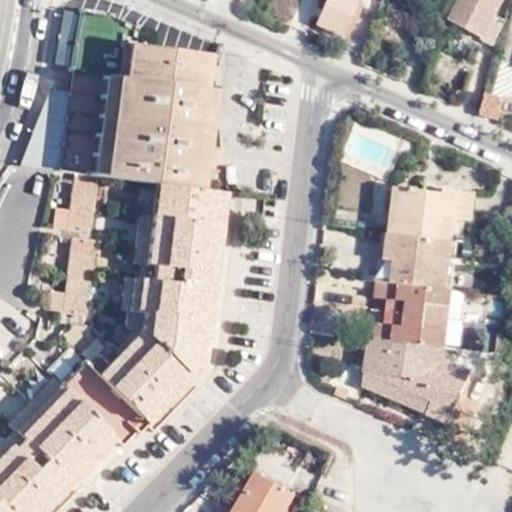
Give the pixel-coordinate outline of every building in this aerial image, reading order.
[(363,7),(366,0),(330,0),(321,23),(344,33),(356,4),(363,7)] [(453,18),(496,41),(504,19),(495,14),(501,0),(459,0),(458,3),(460,4),(453,18)] [(156,188),(150,220),(144,269),(142,284),(137,316),(134,335),(119,359),(109,349),(89,367),(85,363),(60,385),(53,380),(8,424),(11,429),(0,438),(0,511),(39,511),(115,435),(120,441),(136,426),(137,427),(191,374),(206,359),(227,188),(200,184),(208,123),(213,85),(205,83),(208,48),(136,39),(138,22),(110,8),(80,13),(71,51),(55,174),(156,188)] [(486,94),(482,114),(501,118),(506,99),(486,94)] [(400,214),(398,229),(442,235),(445,212),(457,213),(476,215),(479,187),(448,183),(447,186),(424,183),(421,181),(414,181),(414,182),(407,181),(403,205),(407,210),(400,214)] [(72,183),(68,214),(66,231),(89,234),(96,187),(72,183)] [(442,235),(454,237),(457,213),(445,212),(442,235)] [(66,231),(68,214),(53,213),(52,230),(66,231)] [(144,269),(150,220),(136,218),(128,266),(144,269)] [(391,228),(386,228),(382,255),(388,255),(391,228)] [(391,228),(388,255),(391,256),(398,257),(396,279),(447,286),(454,237),(442,235),(398,229),(391,228)] [(455,287),(461,238),(454,237),(447,286),(455,287)] [(68,241),(60,295),(58,314),(82,317),(92,244),(68,241)] [(391,256),(388,278),(396,279),(398,257),(391,256)] [(388,278),(380,276),(378,291),(402,294),(399,319),(376,316),(375,334),(448,343),(455,287),(447,286),(396,279),(388,278)] [(118,313),(137,316),(142,284),(122,282),(118,313)] [(58,314),(60,295),(47,294),(45,312),(58,314)] [(448,343),(375,334),(371,370),(435,398),(431,409),(452,417),(474,368),(447,355),(448,343)] [(435,398),(371,370),(370,381),(431,409),(435,398)] [(285,511),(299,491),(259,466),(230,511),(285,511)] [(307,511),(307,510),(295,503),(290,511),(307,511)]
